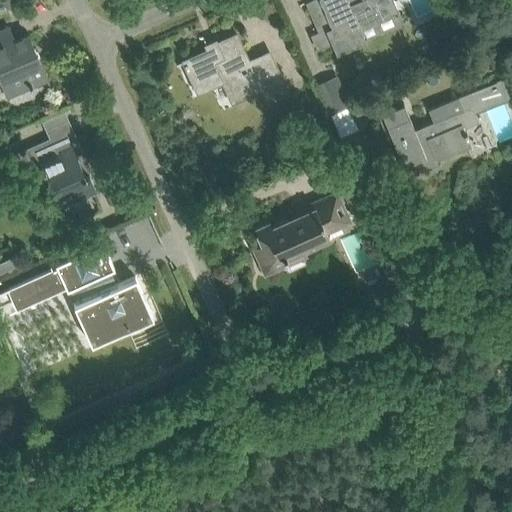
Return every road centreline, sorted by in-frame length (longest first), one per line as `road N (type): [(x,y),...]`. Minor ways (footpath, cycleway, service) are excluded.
road 1 (residential): [(249,387),(98,44)]
road 2 (unclassified): [(249,387),(511,271)]
road 3 (unclassified): [(0,501),(249,387)]
road 4 (track): [(474,511),(417,313)]
